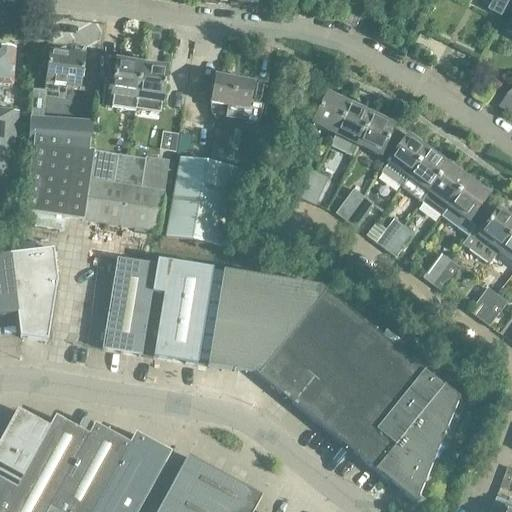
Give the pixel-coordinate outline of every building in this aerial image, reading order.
[(492,0),(488,9),(500,16),(508,0),(492,0)] [(0,111),(0,85),(11,86),(13,50),(0,48),(0,192),(12,193),(18,113),(0,111)] [(42,85),(78,90),(83,57),(48,51),(42,85)] [(116,61),(110,96),(113,97),(111,107),(133,111),(135,101),(141,65),(116,61)] [(135,101),(133,111),(158,115),(160,105),(166,69),(141,65),(135,101)] [(179,160),(165,236),(221,246),(237,162),(247,164),(261,107),(247,104),(251,84),(214,77),(209,105),(210,105),(210,111),(211,116),(214,118),(216,120),(208,165),(187,161),(179,160)] [(43,91),(31,90),(26,147),(32,148),(88,152),(91,123),(40,119),(43,91)] [(511,92),(499,108),(511,117),(511,92)] [(335,136),(350,105),(327,94),(312,125),(335,136)] [(350,105),(335,136),(330,146),(352,157),(357,146),(372,115),(350,105)] [(395,126),(372,115),(357,146),(380,157),(395,126)] [(266,142),(284,145),(288,126),(270,123),(266,142)] [(179,136),(175,159),(179,160),(187,161),(190,138),(179,136)] [(379,175),(399,190),(428,151),(407,136),(379,175)] [(144,160),(117,156),(88,152),(32,148),(23,213),(157,233),(167,161),(145,158),(144,160)] [(399,190),(419,204),(448,165),(428,151),(399,190)] [(448,165),(419,204),(439,219),(447,208),(468,180),(448,165)] [(303,201),(316,174),(305,169),(292,197),(303,201)] [(316,174),(303,201),(314,207),(327,180),(316,174)] [(488,195),(468,180),(447,208),(468,223),(488,195)] [(334,215),(345,223),(361,197),(353,191),(334,215)] [(361,197),(345,223),(354,230),(372,205),(361,197)] [(247,218),(270,222),(272,211),(249,207),(247,218)] [(497,252),(511,231),(511,220),(497,209),(478,235),(472,230),(460,246),(487,266),(497,252)] [(23,214),(21,226),(63,232),(65,220),(23,214)] [(270,222),(247,218),(245,230),(268,233),(270,222)] [(375,245),(385,252),(403,227),(393,220),(375,245)] [(403,227),(385,252),(395,259),(413,235),(403,227)] [(266,245),(268,233),(245,230),(244,241),(266,245)] [(511,263),(511,231),(497,252),(511,263)] [(8,255),(16,315),(18,338),(20,338),(48,341),(55,284),(56,284),(52,250),(8,255)] [(0,317),(16,315),(8,255),(0,256),(0,317)] [(422,279),(431,287),(449,262),(440,255),(422,279)] [(101,350),(121,354),(141,357),(151,296),(156,266),(116,260),(105,327),(101,350)] [(449,262),(431,287),(441,294),(459,270),(449,262)] [(212,275),(156,266),(152,296),(151,296),(162,298),(160,312),(152,359),(195,366),(212,275)] [(458,401),(319,288),(222,272),(207,368),(256,376),(415,504),(458,401)] [(468,314),(478,321),(496,296),(486,289),(468,314)] [(496,296),(478,321),(489,328),(506,304),(496,296)] [(18,413),(0,445),(0,483),(1,485),(17,493),(52,431),(50,430),(18,413)] [(88,439),(88,438),(55,421),(50,430),(52,431),(17,493),(1,485),(0,486),(0,511),(47,511),(48,510),(88,439)] [(93,511),(130,448),(129,447),(94,428),(88,438),(88,439),(48,510),(47,511),(93,511)] [(139,511),(170,455),(135,435),(129,447),(130,448),(93,511),(139,511)] [(156,511),(252,511),(261,497),(186,457),(156,511)] [(511,511),(511,509),(504,507),(506,501),(495,497),(489,511),(511,511)]
